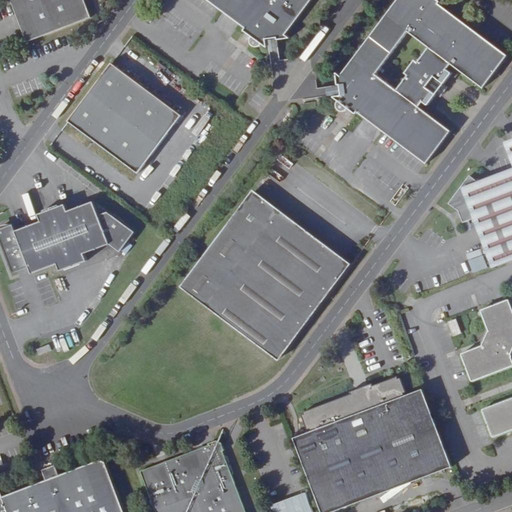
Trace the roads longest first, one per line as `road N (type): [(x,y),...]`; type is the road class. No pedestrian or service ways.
road 1 (unknown): [(394,239),(284,171)]
road 2 (unknown): [(1,339),(69,313),(101,268)]
